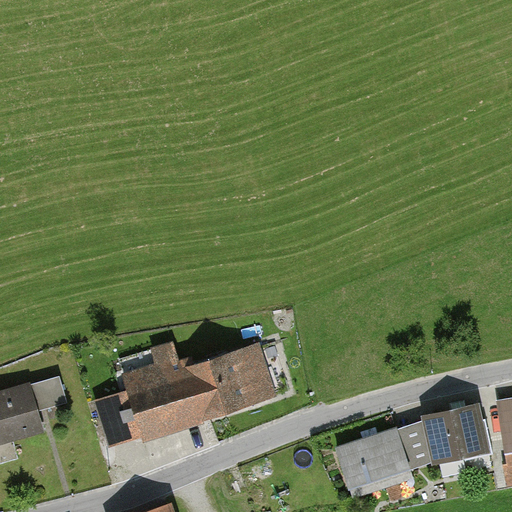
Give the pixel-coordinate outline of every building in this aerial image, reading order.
[(94,394),(112,454),(285,402),(268,343),(94,394)] [(37,386),(0,395),(0,448),(50,436),(37,386)] [(476,406),(426,417),(437,461),(464,455),(466,461),(494,454),(486,419),(480,421),(476,406)] [(511,409),(501,411),(510,463),(511,462),(511,409)] [(413,477),(397,429),(338,449),(348,482),(357,495),(413,477)]
